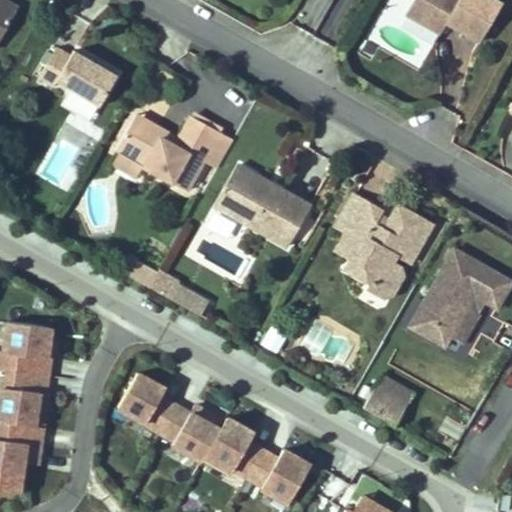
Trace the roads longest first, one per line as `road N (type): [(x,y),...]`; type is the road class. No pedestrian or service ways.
road 1 (residential): [(162,0),(511,198)]
road 2 (residential): [(130,308),(457,486)]
road 3 (residential): [(130,308),(103,363),(75,493),(50,511)]
road 4 (residential): [(0,236),(130,308)]
